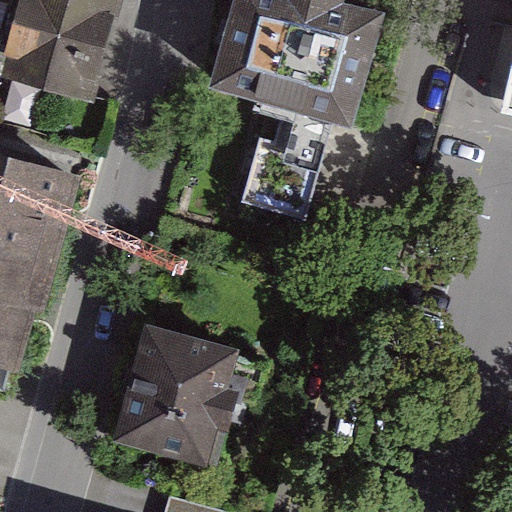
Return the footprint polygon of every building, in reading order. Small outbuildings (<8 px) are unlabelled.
[(127,0),(0,0),(0,74),(97,103),(127,0)] [(379,19),(304,0),(238,0),(216,85),(284,102),(333,117),(348,122),(379,19)] [(511,72),(499,129),(511,132),(511,72)] [(302,219),(333,117),(284,102),(278,127),(264,122),(241,202),(302,219)] [(0,413),(68,169),(0,150),(0,413)] [(289,358),(165,323),(130,441),(238,473),(255,420),(272,423),(289,358)] [(165,511),(227,511),(169,497),(165,511)]
